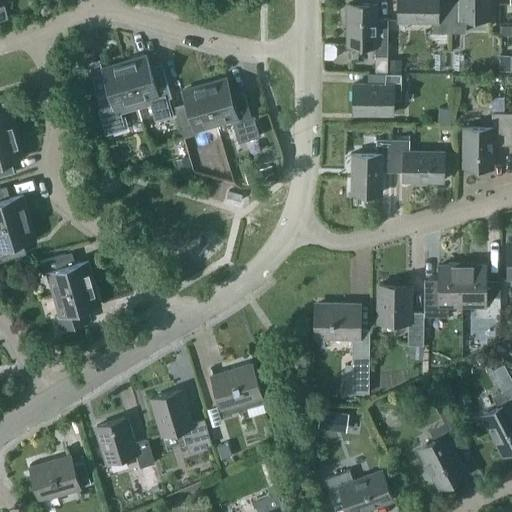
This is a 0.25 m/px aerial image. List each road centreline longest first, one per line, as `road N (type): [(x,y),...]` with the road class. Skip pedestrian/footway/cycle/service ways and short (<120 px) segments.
road 1 (residential): [(176,324),(133,258),(55,193),(56,115),(32,33)]
road 2 (residential): [(511,195),(350,242),(287,229)]
road 3 (residential): [(306,52),(244,48),(92,12)]
road 4 (unclassified): [(287,229),(303,179),(306,52)]
road 5 (unclassified): [(176,324),(258,271),(287,229)]
road 6 (unclassified): [(52,399),(176,324)]
